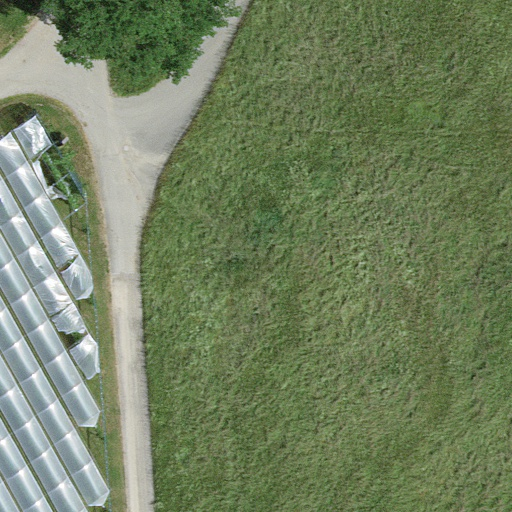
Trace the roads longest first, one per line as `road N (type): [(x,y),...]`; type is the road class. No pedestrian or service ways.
road 1 (track): [(150,511),(100,123)]
road 2 (track): [(233,0),(194,79),(153,116),(100,123),(78,26)]
road 3 (track): [(79,0),(78,26),(0,82)]
